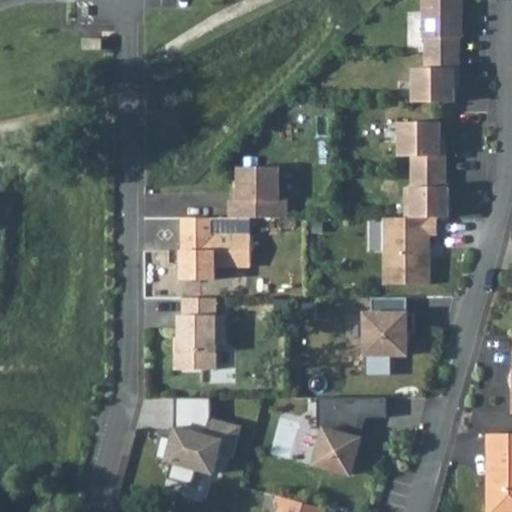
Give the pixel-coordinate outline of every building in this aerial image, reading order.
[(465,0),(427,0),(428,40),(430,40),(430,56),(463,56),(464,40),(466,40),(465,0)] [(105,40),(87,40),(86,51),(105,51),(105,40)] [(463,56),(430,56),(430,71),(418,71),(418,105),(459,105),(459,91),(459,73),(464,72),(463,56)] [(417,159),(417,175),(451,174),(450,158),(445,158),(445,139),(445,125),(404,126),(404,160),(417,159)] [(233,204),(233,222),(291,221),(291,203),(283,203),(283,170),(242,171),(242,204),(233,204)] [(410,221),(442,221),(453,221),(453,190),(450,190),(451,174),(417,175),(417,190),(410,190),(410,221)] [(217,221),(187,222),(187,238),(217,238),(217,221)] [(442,237),(442,221),(410,221),(389,221),(389,288),(435,287),(435,260),(432,260),(432,238),(442,237)] [(217,238),(187,238),(187,254),(184,254),(185,283),(221,283),(221,270),(256,270),(256,238),(217,238)] [(412,301),(377,301),(377,317),(370,317),(371,358),(413,358),(413,336),(420,336),(420,316),(412,316),(412,301)] [(222,302),(187,302),(187,320),(183,319),(183,342),(183,356),(179,356),(179,374),(222,374),(222,348),(229,348),(229,319),(222,319),(222,302)] [(392,421),(392,401),(323,402),(323,433),(330,435),(320,469),(356,479),(366,443),(360,441),(366,422),(392,421)] [(216,403),(179,403),(180,433),(178,444),(164,440),(158,463),(176,468),(171,483),(196,490),(201,474),(218,478),(223,457),(238,462),(246,431),(215,423),(216,421),(216,403)] [(511,511),(511,437),(492,437),(492,493),(497,492),(497,499),(493,503),(492,511),(511,511)] [(325,511),(289,502),(286,511),(325,511)]
